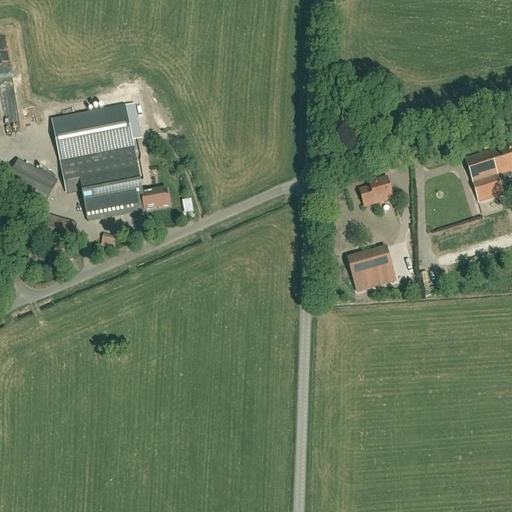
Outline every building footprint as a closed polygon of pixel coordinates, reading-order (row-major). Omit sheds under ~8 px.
[(4,97),(6,133),(19,132),(16,96),(4,97)] [(146,211),(146,210),(170,206),(167,189),(142,194),(125,107),(53,121),(67,194),(83,191),(88,222),(146,211)] [(379,145),(383,127),(359,121),(355,139),(379,145)] [(511,141),(508,143),(509,146),(465,159),(479,203),(503,196),(499,180),(511,176),(511,173),(511,141)] [(6,185),(46,205),(57,181),(18,162),(6,185)] [(360,191),(364,205),(364,208),(372,205),(393,199),(391,190),(387,178),(379,180),(368,184),(369,188),(360,191)] [(191,201),(183,202),(185,214),(193,212),(191,201)] [(15,237),(34,232),(28,213),(9,218),(15,237)] [(434,236),(438,252),(454,248),(455,252),(462,250),(461,246),(495,237),(493,229),(506,225),(508,234),(511,232),(511,223),(510,216),(434,236)] [(70,251),(75,232),(45,224),(40,243),(70,251)] [(511,237),(440,254),(443,268),(511,251),(511,237)] [(357,293),(395,282),(388,255),(349,266),(357,293)]
